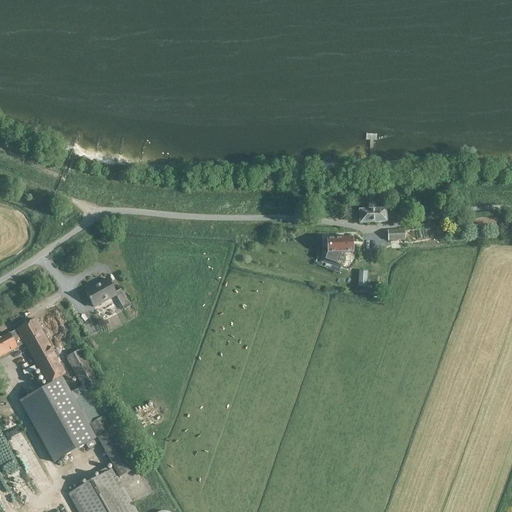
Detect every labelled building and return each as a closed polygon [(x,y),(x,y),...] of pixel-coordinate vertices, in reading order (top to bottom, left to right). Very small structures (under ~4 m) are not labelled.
[(369,211),(360,211),(360,224),(385,223),(385,212),(376,212),(376,202),(369,203),(369,211)] [(502,233),(503,216),(474,215),(473,233),(502,233)] [(404,242),(404,231),(388,232),(388,242),(404,242)] [(340,267),(347,253),(355,252),(355,238),(328,239),(328,253),(325,260),(340,267)] [(367,273),(358,272),(357,288),(366,289),(367,273)] [(124,311),(131,307),(121,290),(115,293),(107,280),(85,292),(93,308),(115,296),(124,311)] [(0,340),(0,359),(17,350),(15,347),(22,343),(47,386),(62,378),(65,376),(35,321),(0,340)] [(95,380),(79,350),(64,359),(80,388),(95,380)] [(20,375),(29,370),(26,365),(17,370),(20,375)] [(20,401),(53,463),(96,439),(88,426),(62,378),(47,386),(20,401)] [(96,439),(114,472),(132,504),(153,493),(110,414),(88,426),(96,439)] [(136,421),(140,429),(151,423),(147,415),(136,421)] [(9,417),(0,421),(0,428),(37,492),(49,486),(9,417)] [(0,434),(0,462),(22,502),(34,495),(0,434)] [(3,511),(18,504),(0,472),(0,507),(2,511),(3,511)] [(136,511),(132,504),(114,472),(67,497),(75,511),(136,511)]
